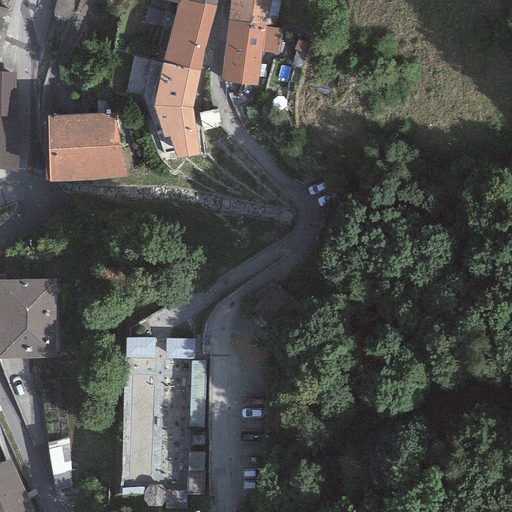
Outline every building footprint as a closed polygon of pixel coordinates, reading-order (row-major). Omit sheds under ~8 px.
[(215,7),(186,0),(178,0),(177,4),(163,63),(199,72),(215,7)] [(230,0),(227,20),(266,25),(269,0),(230,0)] [(0,54),(11,10),(0,7),(0,54)] [(220,81),(256,86),(261,52),(277,55),(281,29),(265,27),(266,25),(227,20),(220,81)] [(199,72),(163,63),(153,107),(163,138),(168,136),(176,158),(198,155),(193,107),(199,72)] [(0,169),(15,173),(19,152),(15,72),(0,73),(0,169)] [(114,113),(47,117),(49,181),(126,176),(114,113)] [(57,280),(0,279),(0,358),(57,359),(57,280)] [(300,304),(275,281),(251,308),(277,330),(300,304)] [(127,353),(128,495),(201,495),(200,424),(201,424),(201,353),(127,353)] [(68,439),(48,442),(54,488),(72,487),(68,439)] [(33,511),(10,460),(0,464),(0,511),(33,511)]
